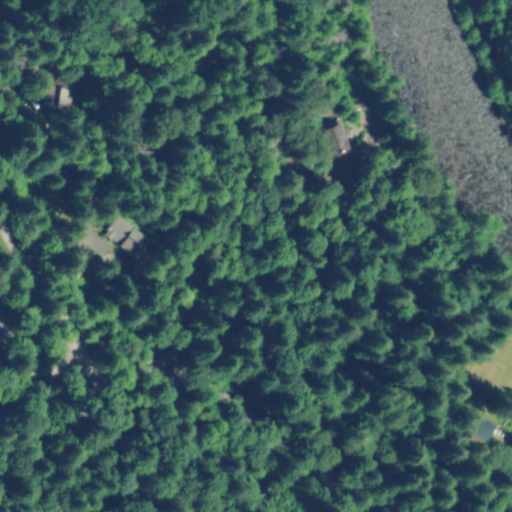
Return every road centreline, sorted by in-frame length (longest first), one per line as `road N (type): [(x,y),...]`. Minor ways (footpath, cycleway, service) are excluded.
road 1 (residential): [(175,378),(59,248),(56,186),(71,122),(101,64),(120,0)]
road 2 (residential): [(381,511),(339,473),(218,392),(76,347),(0,355)]
road 3 (residential): [(59,248),(338,202),(380,211)]
